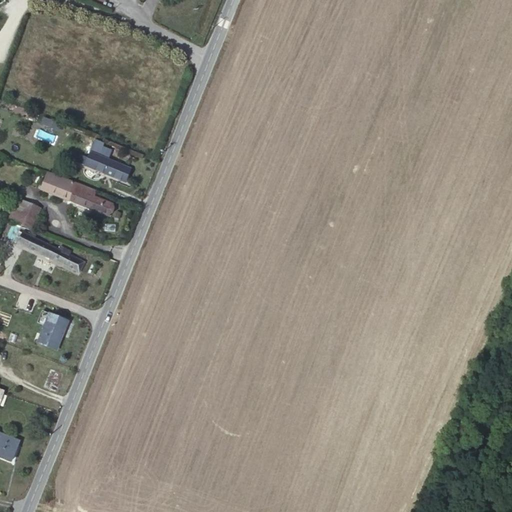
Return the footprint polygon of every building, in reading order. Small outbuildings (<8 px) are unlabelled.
[(84,143),(78,158),(84,160),(97,165),(98,161),(100,158),(95,157),(96,151),(92,150),(93,145),(84,143)] [(84,160),(78,158),(67,154),(65,162),(81,168),(84,160)] [(121,169),(98,161),(97,165),(84,160),(81,168),(116,181),(121,169)] [(81,192),(52,180),(45,197),(73,208),(78,194),(80,195),(81,192)] [(80,195),(78,194),(73,208),(114,224),(118,214),(94,204),(95,200),(80,195)] [(10,230),(35,238),(43,216),(19,207),(10,230)] [(25,246),(21,258),(84,281),(89,269),(76,265),(77,260),(65,255),(63,260),(25,246)] [(73,330),(54,324),(43,352),(61,359),(73,330)] [(8,405),(0,401),(0,412),(5,414),(8,405)] [(0,439),(0,464),(15,470),(24,450),(0,439)]
